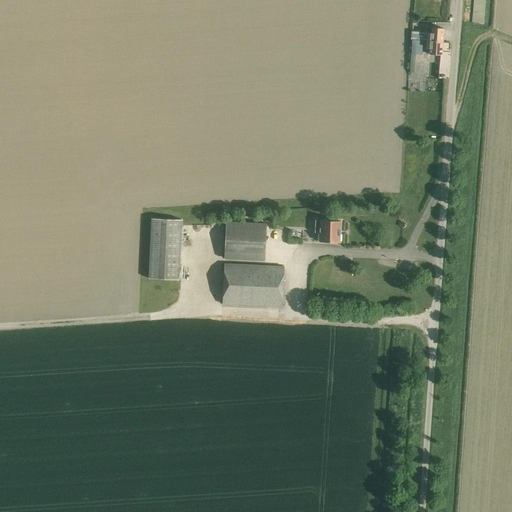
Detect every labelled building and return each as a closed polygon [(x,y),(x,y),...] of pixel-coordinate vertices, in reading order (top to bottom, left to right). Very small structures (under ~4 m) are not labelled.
[(483,24),(485,0),(473,0),(471,23),(483,24)] [(443,29),(433,28),(428,28),(427,33),(411,32),(411,39),(427,40),(427,41),(442,42),(443,29)] [(422,55),(423,41),(412,40),(410,72),(414,72),(416,54),(422,55)] [(429,54),(441,55),(442,42),(427,41),(426,49),(430,49),(429,54)] [(179,280),(182,220),(152,218),(148,279),(179,280)] [(319,242),(329,242),(339,243),(340,222),(315,220),(314,233),(319,233),(319,242)] [(265,260),(266,224),(226,222),(224,258),(265,260)] [(222,304),(272,306),(282,307),(284,267),(224,264),(222,304)]
